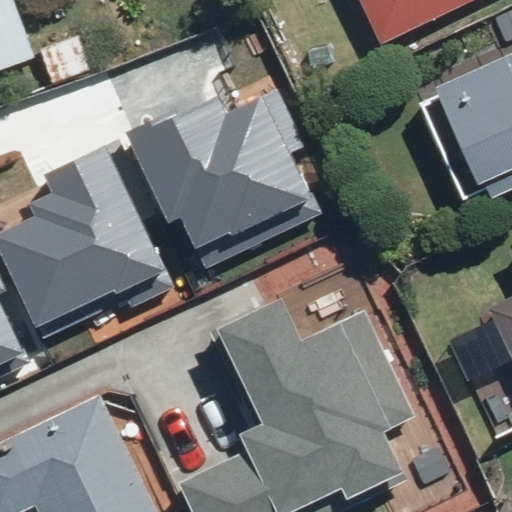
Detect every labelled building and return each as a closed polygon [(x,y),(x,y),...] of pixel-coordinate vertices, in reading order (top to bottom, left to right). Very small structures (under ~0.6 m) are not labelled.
[(0,0),(0,74),(37,61),(14,0),(0,0)] [(359,0),(382,47),(479,0),(359,0)] [(511,57),(437,91),(482,189),(511,175),(511,57)] [(0,358),(7,355),(12,365),(109,319),(99,299),(207,248),(158,145),(44,199),(57,226),(0,252),(0,358)] [(511,254),(511,255),(511,257),(511,299),(488,311),(511,360),(511,254)] [(187,328),(236,433),(160,468),(179,511),(338,511),(390,488),(454,459),(380,300),(315,330),(291,279),(187,328)] [(157,511),(100,396),(0,445),(0,511),(32,511),(38,510),(39,511),(157,511)]
